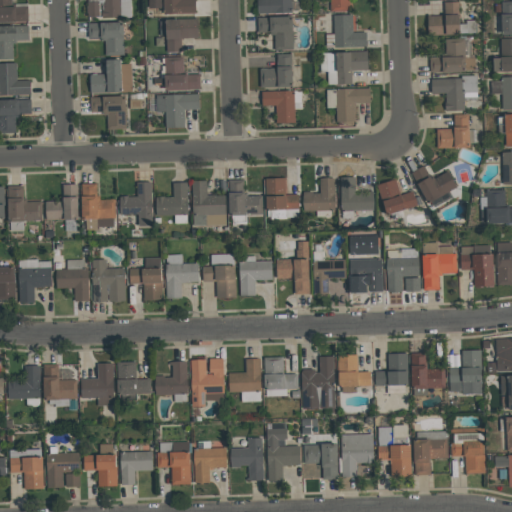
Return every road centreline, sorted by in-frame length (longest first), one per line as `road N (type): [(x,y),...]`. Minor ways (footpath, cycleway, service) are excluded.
road 1 (residential): [(0,333),(511,317)]
road 2 (residential): [(0,159),(405,146)]
road 3 (residential): [(265,511),(507,511)]
road 4 (residential): [(60,0),(62,157)]
road 5 (residential): [(226,0),(231,152)]
road 6 (residential): [(402,0),(405,146)]
